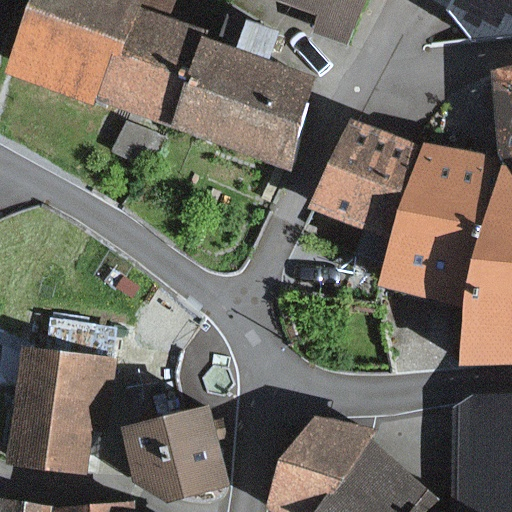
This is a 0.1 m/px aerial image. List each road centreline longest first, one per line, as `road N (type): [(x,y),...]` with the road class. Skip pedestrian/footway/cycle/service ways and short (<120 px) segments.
road 1 (residential): [(281,382),(226,317),(102,218),(0,167)]
road 2 (residential): [(511,383),(329,394),(281,382)]
road 3 (residential): [(245,511),(281,382)]
